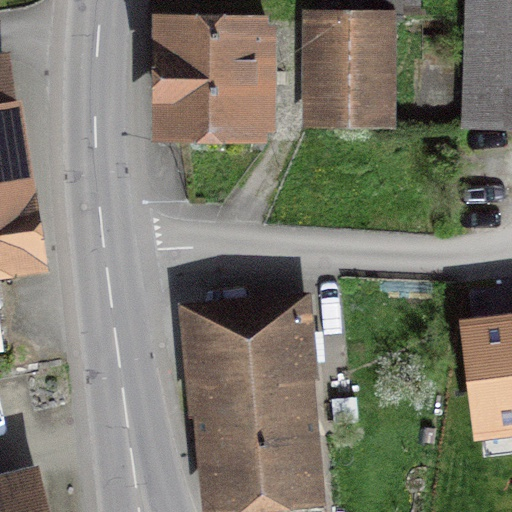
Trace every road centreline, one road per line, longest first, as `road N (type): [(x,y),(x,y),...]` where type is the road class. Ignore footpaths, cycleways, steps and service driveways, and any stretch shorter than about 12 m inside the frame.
road 1 (residential): [(511,247),(365,262),(103,256)]
road 2 (secondary): [(103,256),(146,511)]
road 3 (secondary): [(103,0),(103,256)]
